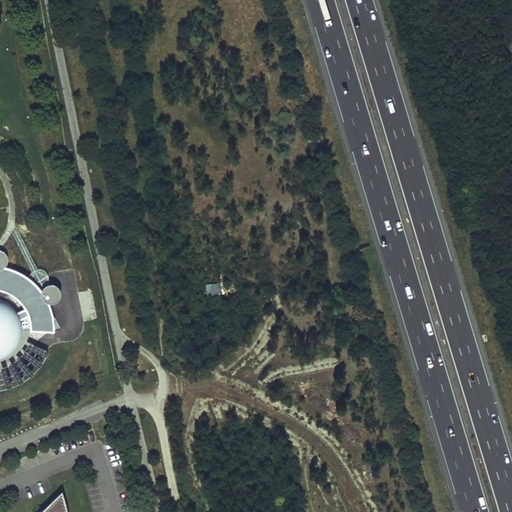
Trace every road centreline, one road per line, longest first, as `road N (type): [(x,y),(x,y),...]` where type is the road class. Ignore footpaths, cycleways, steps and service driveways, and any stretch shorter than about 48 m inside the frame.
road 1 (motorway): [(321,0),(414,309)]
road 2 (motorway): [(450,301),(359,0)]
road 3 (tertiary): [(56,428),(142,395),(181,402),(194,416),(222,511)]
road 4 (track): [(166,385),(233,393),(298,426),(318,442),(360,511)]
road 5 (motorway): [(511,505),(450,301)]
road 6 (motorway): [(414,309),(475,511)]
road 7 (motorway): [(414,309),(433,511)]
road 8 (residential): [(0,487),(90,456),(101,465),(112,511)]
road 9 (motorway): [(511,418),(450,301)]
